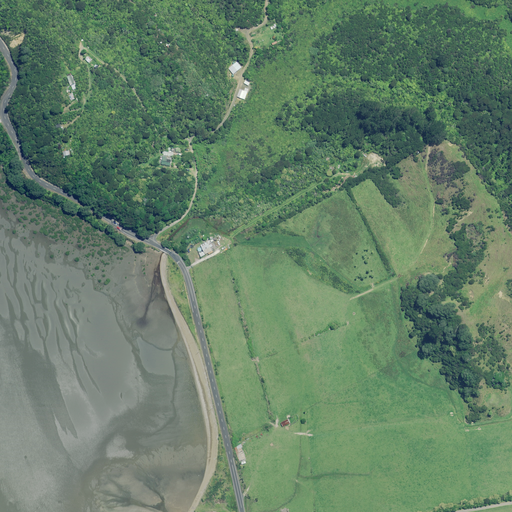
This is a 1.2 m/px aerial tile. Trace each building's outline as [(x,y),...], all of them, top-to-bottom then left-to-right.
[(233,74),(242,67),(237,62),(229,68),(233,74)] [(71,85),(76,83),(72,74),(67,76),(71,85)] [(245,99),(249,89),(245,88),(244,91),(240,89),(237,96),(245,99)] [(162,156),(162,160),(161,160),(161,165),(166,165),(166,166),(171,166),(171,162),(172,162),(172,158),(167,157),(162,156)] [(209,240),(200,245),(206,254),(212,250),(211,248),(213,246),(209,240)] [(241,448),(242,447),(241,445),(234,447),(239,461),(246,459),(241,448)]
